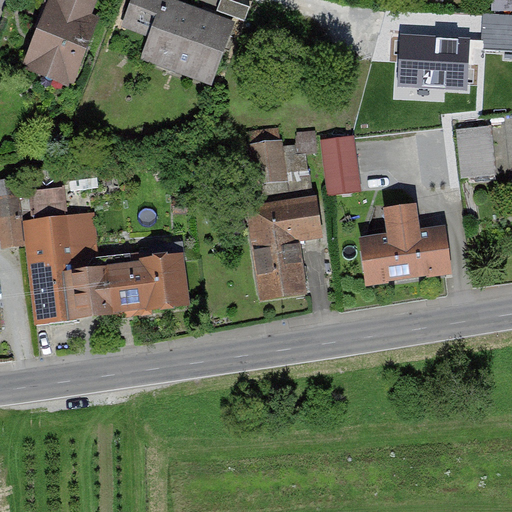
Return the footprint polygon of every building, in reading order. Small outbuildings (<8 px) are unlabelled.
[(63,0),(60,7),(88,17),(95,0),(63,0)] [(157,26),(166,2),(168,3),(169,0),(135,0),(130,16),(157,26)] [(247,23),(251,11),(223,0),(218,12),(247,23)] [(168,3),(166,2),(157,26),(145,59),(214,84),(235,28),(168,3)] [(58,64),(79,73),(99,21),(88,17),(60,7),(59,6),(50,28),(41,31),(30,57),(32,65),(49,72),(58,64)] [(474,40),(404,38),(402,89),(472,91),(474,40)] [(491,128),(459,131),(463,179),(495,176),(491,128)] [(360,193),(354,140),(324,143),(327,177),(329,177),(331,196),(360,193)] [(256,188),(287,184),(282,148),(251,152),(256,188)] [(35,225),(68,222),(64,188),(32,191),(35,225)] [(250,211),(257,252),(298,246),(297,240),(323,236),(317,201),(297,204),(296,195),(277,198),(279,207),(250,211)] [(20,201),(0,202),(0,214),(4,249),(25,247),(20,201)] [(372,283),(448,274),(441,225),(428,226),(429,234),(417,235),(413,203),(393,206),(397,238),(367,242),(372,283)] [(101,270),(95,219),(68,222),(73,273),(91,271),(101,270)] [(71,246),(68,222),(35,225),(45,320),(97,314),(91,271),(73,273),(71,246)] [(257,252),(264,299),(306,292),(298,246),(257,252)] [(91,271),(97,314),(144,309),(138,266),(121,268),(120,258),(100,260),(101,270),(91,271)] [(144,309),(186,303),(180,261),(148,266),(147,259),(137,260),(138,266),(144,309)]
